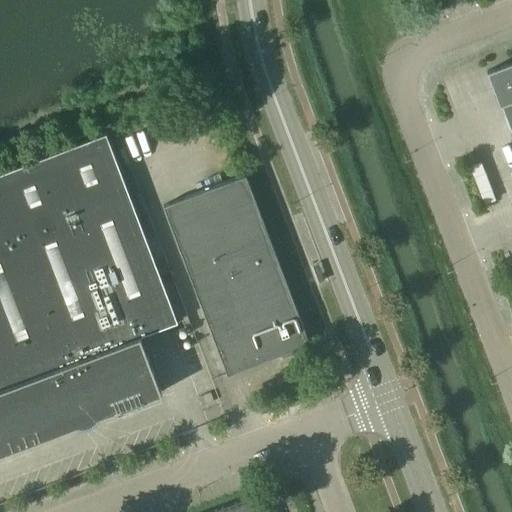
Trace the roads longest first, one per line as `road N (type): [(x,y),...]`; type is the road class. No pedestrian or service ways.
road 1 (unclassified): [(511,386),(400,85),(411,54),(511,12)]
road 2 (tertiary): [(385,399),(270,88),(248,0)]
road 3 (unclassified): [(99,511),(307,432)]
road 4 (tertiary): [(428,511),(385,399)]
